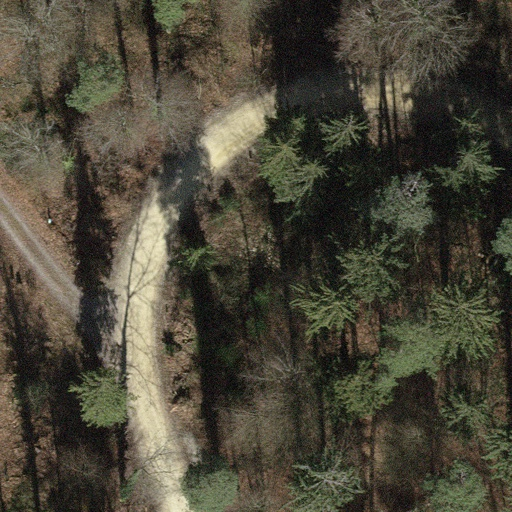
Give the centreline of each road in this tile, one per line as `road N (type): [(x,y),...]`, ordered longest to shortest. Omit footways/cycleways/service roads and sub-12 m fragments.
road 1 (track): [(183,511),(151,425),(136,346),(152,218),(200,156),(276,111),(388,98),(495,115),(511,127)]
road 2 (track): [(0,209),(136,346)]
